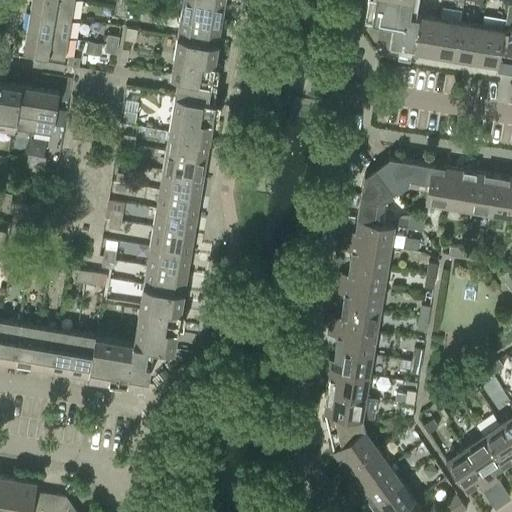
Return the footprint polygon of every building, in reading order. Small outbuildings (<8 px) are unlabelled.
[(73,0),(31,0),(30,10),(70,17),(73,0)] [(139,0),(127,0),(127,7),(139,8),(139,0)] [(224,3),(205,0),(182,0),(180,15),(220,22),(224,3)] [(409,12),(411,0),(366,0),(364,17),(381,20),(377,44),(411,49),(417,13),(409,12)] [(511,2),(508,2),(504,28),(498,64),(497,68),(511,70),(511,2)] [(127,7),(115,5),(113,14),(125,15),(127,7)] [(139,8),(127,7),(125,15),(137,17),(139,8)] [(70,17),(30,10),(27,29),(67,35),(70,17)] [(439,17),(417,13),(411,49),(433,53),(439,17)] [(220,22),(180,15),(177,34),(217,41),(220,22)] [(460,21),(439,17),(433,53),(454,57),(460,21)] [(481,24),(460,21),(454,57),(475,60),(481,24)] [(498,64),(504,28),(481,24),(475,60),(498,64)] [(126,26),(125,38),(135,39),(137,28),(126,26)] [(67,35),(27,29),(23,49),(64,55),(67,35)] [(107,33),(106,42),(118,44),(119,35),(107,33)] [(209,89),(210,82),(216,83),(219,60),(214,59),(217,41),(177,34),(170,73),(178,74),(176,84),(175,91),(168,130),(209,137),(212,119),(217,120),(220,99),(208,97),(209,89)] [(87,39),(85,52),(101,54),(103,42),(87,39)] [(118,44),(106,42),(104,51),(116,53),(118,44)] [(68,56),(67,64),(78,66),(80,57),(68,56)] [(0,121),(13,124),(20,83),(4,81),(5,75),(0,74),(0,121)] [(39,87),(20,83),(13,124),(32,127),(39,87)] [(59,90),(39,87),(32,127),(52,130),(53,124),(56,108),(59,90)] [(126,100),(123,118),(135,120),(138,102),(126,100)] [(56,108),(53,124),(64,126),(67,109),(56,108)] [(111,131),(73,124),(71,136),(109,143),(111,131)] [(209,137),(168,130),(165,150),(206,156),(209,137)] [(123,133),(122,142),(134,144),(135,135),(123,133)] [(134,144),(122,142),(120,151),(132,153),(134,144)] [(206,156),(165,150),(162,168),(202,175),(206,156)] [(28,152),(27,160),(26,165),(44,168),(46,156),(28,152)] [(388,157),(377,165),(387,179),(395,191),(407,183),(427,186),(428,186),(432,163),(389,156),(388,157)] [(453,167),(432,163),(428,186),(427,186),(425,200),(447,204),(453,167)] [(364,173),(356,218),(380,222),(380,221),(383,199),(395,191),(387,179),(377,165),(365,174),(364,173)] [(475,170),(453,167),(447,204),(468,207),(475,170)] [(202,175),(162,168),(159,187),(199,194),(202,175)] [(496,174),(475,170),(468,207),(490,211),(496,174)] [(129,173),(117,171),(115,180),(127,182),(129,173)] [(511,176),(496,174),(490,211),(511,214),(511,176)] [(127,182),(115,180),(114,188),(126,190),(127,182)] [(199,194),(159,187),(156,206),(196,213),(199,194)] [(0,190),(0,199),(10,201),(12,192),(0,190)] [(10,201),(0,199),(0,208),(9,210),(10,201)] [(196,213),(156,206),(153,225),(193,232),(196,213)] [(122,211),(110,209),(109,218),(121,220),(122,211)] [(410,211),(407,226),(415,228),(417,213),(410,211)] [(425,214),(417,213),(415,228),(422,229),(425,214)] [(121,220),(109,218),(107,226),(119,228),(121,220)] [(345,228),(343,238),(390,245),(393,223),(380,221),(380,222),(356,218),(354,230),(345,228)] [(193,232),(153,225),(150,244),(190,251),(193,232)] [(390,245),(343,238),(342,247),(351,249),(349,260),(386,267),(390,245)] [(190,251),(150,244),(146,264),(187,270),(190,251)] [(450,244),(448,253),(460,255),(462,246),(450,244)] [(474,248),(462,246),(460,255),(473,257),(474,248)] [(104,247),(103,254),(102,257),(114,259),(116,249),(104,247)] [(11,258),(1,257),(0,266),(0,268),(9,270),(11,258)] [(114,259),(102,257),(101,265),(113,267),(114,259)] [(11,258),(9,270),(17,271),(19,259),(11,258)] [(338,271),(336,280),(383,288),(386,267),(349,260),(347,272),(338,271)] [(437,262),(428,261),(426,273),(435,274),(437,262)] [(49,264),(40,262),(38,274),(47,276),(49,264)] [(58,265),(49,264),(47,276),(56,277),(58,265)] [(187,270),(146,264),(143,283),(183,289),(187,270)] [(87,269),(78,268),(76,280),(85,281),(87,269)] [(511,275),(507,268),(500,274),(507,283),(511,279),(511,275)] [(96,270),(87,269),(85,281),(94,282),(96,270)] [(435,274),(426,273),(424,285),(433,287),(435,274)] [(383,288),(336,280),(335,290),(344,291),(342,303),(379,309),(383,288)] [(180,307),(183,289),(143,283),(140,301),(180,307)] [(182,331),(186,308),(180,307),(140,301),(137,324),(177,330),(182,331)] [(331,313),(329,323),(376,330),(379,309),(342,303),(340,315),(331,313)] [(421,303),(419,316),(428,317),(430,305),(421,303)] [(428,317),(419,316),(417,328),(426,330),(428,317)] [(20,321),(1,318),(0,321),(0,358),(13,360),(20,321)] [(39,324),(20,321),(13,360),(32,364),(39,324)] [(376,330),(329,323),(327,332),(337,334),(335,346),(372,352),(376,330)] [(58,327),(39,324),(32,364),(51,367),(58,327)] [(174,347),(177,330),(137,324),(134,340),(153,343),(174,347)] [(77,330),(58,327),(51,367),(70,370),(77,330)] [(96,333),(77,330),(70,370),(89,373),(96,333)] [(105,376),(111,336),(96,333),(89,373),(105,376)] [(127,385),(128,380),(134,340),(111,336),(105,376),(104,381),(127,385)] [(147,383),(153,343),(134,340),(128,380),(147,383)] [(372,352),(335,346),(333,357),(323,356),(322,365),(369,373),(372,352)] [(423,347),(414,346),(412,357),(421,359),(423,347)] [(421,359),(412,357),(410,371),(419,372),(421,359)] [(498,358),(487,365),(492,373),(503,365),(498,358)] [(369,373),(322,365),(320,375),(330,376),(328,389),(365,395),(369,373)] [(477,372),(482,379),(492,373),(487,365),(477,372)] [(462,382),(452,389),(457,396),(467,389),(462,382)] [(416,390),(407,388),(405,401),(413,402),(416,390)] [(324,412),(328,430),(363,422),(361,416),(365,395),(328,389),(324,412)] [(457,396),(452,389),(442,396),(447,403),(457,396)] [(511,412),(500,421),(511,438),(511,412)] [(422,424),(428,432),(438,425),(433,417),(422,424)] [(511,438),(500,421),(482,433),(503,464),(511,458),(511,438)] [(363,422),(328,430),(333,448),(346,467),(376,445),(364,428),(363,422)] [(503,464),(482,433),(464,445),(490,484),(498,479),(493,471),(503,464)] [(376,445),(346,467),(353,477),(345,482),(351,490),(389,463),(376,445)] [(490,484),(464,445),(445,458),(466,489),(477,482),(483,490),(490,484)] [(389,463),(351,490),(356,498),(364,492),(371,502),(402,480),(389,463)] [(0,511),(6,511),(13,475),(0,473),(0,511)] [(36,479),(13,475),(6,511),(54,511),(65,494),(35,489),(36,479)] [(402,480),(371,502),(378,511),(377,511),(394,511),(414,498),(402,480)] [(456,493),(445,500),(450,507),(451,507),(461,500),(456,493)] [(78,511),(65,494),(54,511),(78,511)] [(424,511),(414,498),(394,511),(424,511)] [(458,511),(466,507),(461,500),(451,507),(454,511),(458,511)]
